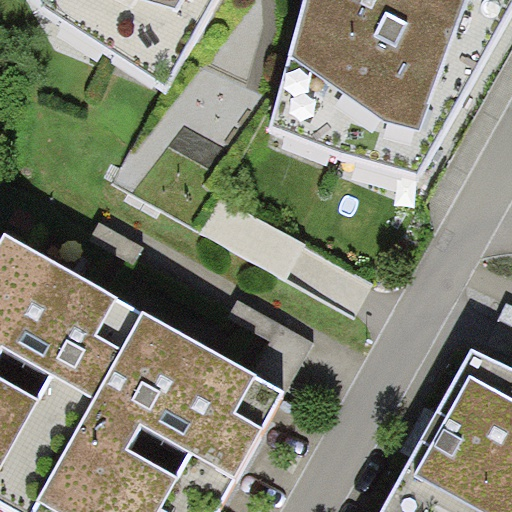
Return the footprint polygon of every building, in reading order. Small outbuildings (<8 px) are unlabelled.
[(191,0),(19,0),(46,49),(158,97),(191,0)] [(511,15),(511,7),(487,0),(305,0),(263,144),(405,194),(511,15)] [(54,511),(156,327),(16,250),(0,279),(0,511),(1,511),(54,511)] [(511,355),(511,309),(508,308),(497,352),(511,355)] [(54,511),(231,511),(292,402),(156,327),(54,511)] [(511,511),(511,382),(473,363),(397,511),(399,511),(511,511)]
